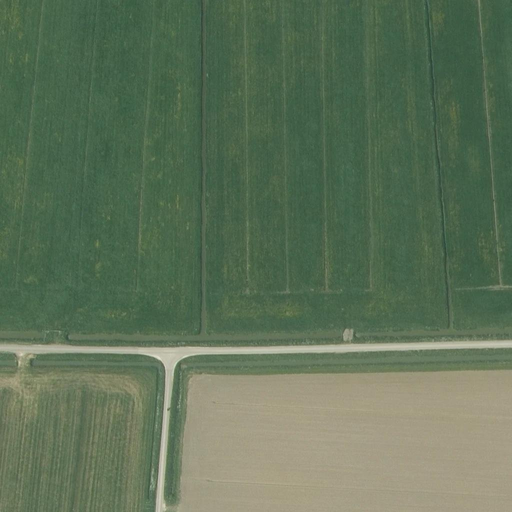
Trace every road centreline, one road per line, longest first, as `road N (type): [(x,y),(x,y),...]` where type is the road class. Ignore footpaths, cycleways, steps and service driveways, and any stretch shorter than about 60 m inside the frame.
road 1 (unclassified): [(170,351),(511,345)]
road 2 (unclassified): [(0,348),(170,351)]
road 3 (unclassified): [(158,511),(170,351)]
